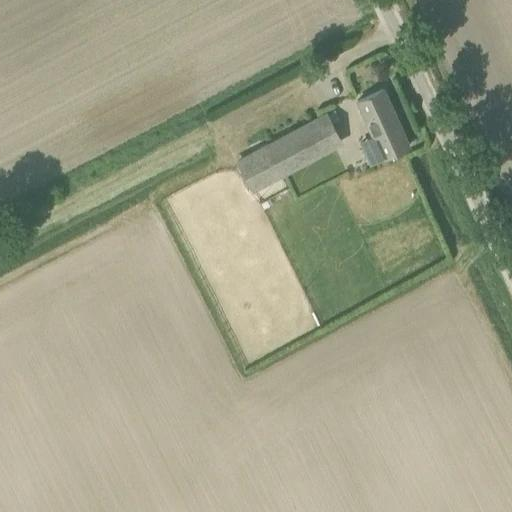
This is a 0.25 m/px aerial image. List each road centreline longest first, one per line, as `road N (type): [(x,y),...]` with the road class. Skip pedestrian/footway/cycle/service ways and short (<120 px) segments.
road 1 (track): [(395,31),(0,240)]
road 2 (unclassified): [(511,273),(380,0)]
